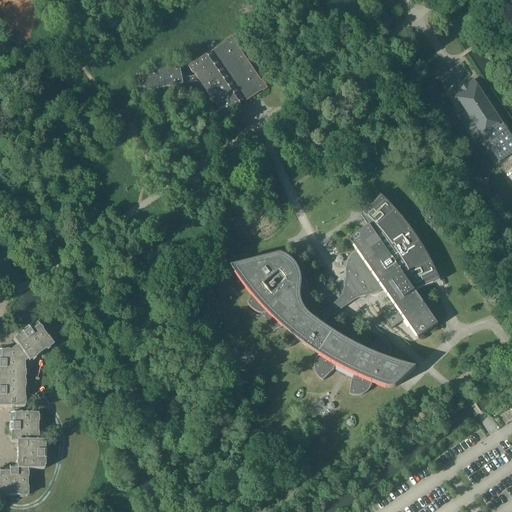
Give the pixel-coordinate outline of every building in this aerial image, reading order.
[(139,81),(142,93),(200,81),(224,117),(235,109),(234,107),(244,101),(245,102),(266,88),(232,38),(211,52),(212,54),(208,57),(207,55),(189,67),(195,76),(182,79),(180,67),(150,73),(151,79),(139,81)] [(511,136),(474,79),(453,93),(499,162),(511,153),(511,136)] [(373,295),(379,292),(384,289),(393,302),(379,311),(391,329),(405,319),(418,338),(438,324),(415,291),(441,281),(434,267),(431,260),(427,254),(420,241),(410,227),(407,224),(401,216),(395,210),(381,195),(374,203),(369,198),(361,207),(366,212),(361,216),(368,226),(350,239),(356,249),(352,254),(348,260),(346,267),(346,278),(344,288),(342,295),(338,300),(329,307),(313,318),(310,316),(308,314),(306,311),(304,308),(307,300),(308,296),(308,291),(308,286),(305,279),(302,274),(298,269),(292,266),(287,263),(277,262),(272,260),(268,258),(231,267),(244,285),(252,295),(248,304),(251,308),(254,311),(259,314),(260,314),(262,314),(264,314),(265,314),(265,318),(266,321),(267,324),(269,327),(272,330),(275,332),(284,328),(296,338),(307,347),(319,355),(316,360),(314,364),(314,368),(315,371),(317,375),(319,378),(323,381),(335,369),(352,378),(349,394),(354,396),(358,396),(363,395),(366,393),(368,391),(371,387),(373,383),(386,387),(395,387),(397,386),(399,385),(401,383),(416,368),(409,366),(401,364),(395,362),(389,360),(390,356),(391,354),(391,351),(391,349),(390,346),(390,345),(389,343),(388,341),(386,339),(384,337),(383,337),(381,336),(367,351),(351,343),(336,334),(321,324),(358,298),(359,297),(361,296),(364,295),(366,296),(373,295)] [(0,406),(24,407),(24,361),(27,360),(28,362),(52,345),(36,323),(28,329),(27,328),(21,333),(22,334),(13,340),(18,346),(11,351),(0,350),(0,406)] [(38,414),(11,413),(11,424),(9,424),(9,432),(10,432),(10,442),(17,442),(16,467),(9,467),(9,469),(0,468),(0,496),(27,496),(27,470),(43,470),(43,460),(45,460),(45,452),(44,452),(44,441),(38,441),(38,414)]
